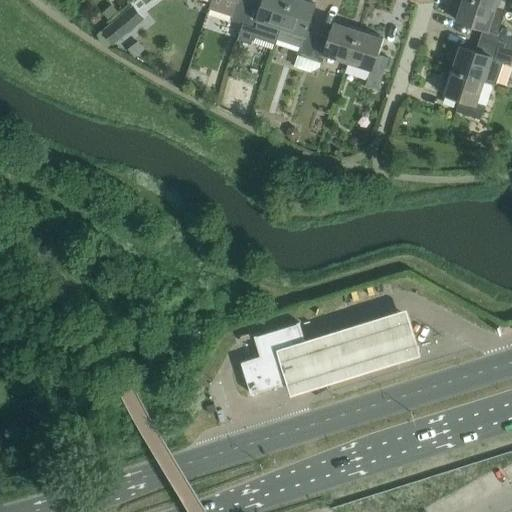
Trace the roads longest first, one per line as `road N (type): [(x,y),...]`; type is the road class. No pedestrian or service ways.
road 1 (secondary): [(511,364),(52,511)]
road 2 (secondary): [(202,511),(511,411)]
